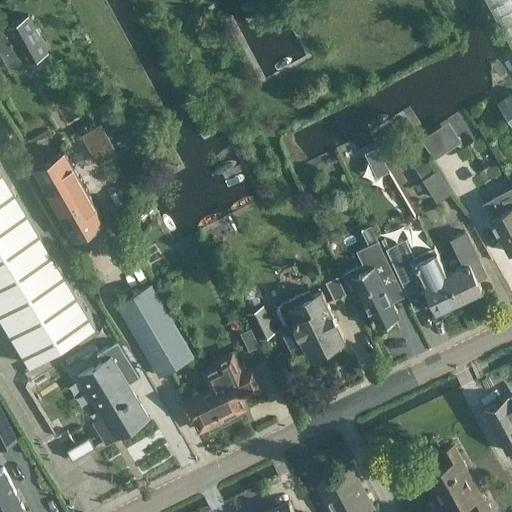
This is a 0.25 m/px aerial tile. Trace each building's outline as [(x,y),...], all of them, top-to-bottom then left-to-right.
[(511,0),(486,0),(511,46),(511,0)] [(10,30),(27,60),(48,49),(31,18),(10,30)] [(468,81),(422,112),(431,127),(478,96),(468,81)] [(511,122),(511,91),(498,102),(511,122)] [(106,121),(88,129),(100,157),(118,149),(106,121)] [(448,121),(438,127),(451,147),(462,141),(448,121)] [(378,145),(365,151),(377,176),(390,170),(378,145)] [(34,168),(73,238),(104,220),(65,150),(34,168)] [(417,164),(425,176),(436,169),(428,157),(417,164)] [(0,313),(30,364),(95,324),(0,165),(0,313)] [(450,191),(436,169),(425,176),(439,198),(450,191)] [(511,251),(511,195),(497,204),(501,211),(491,217),(510,252),(511,251)] [(426,226),(409,233),(417,250),(434,243),(426,226)] [(400,252),(389,228),(377,234),(387,254),(389,252),(391,257),(400,252)] [(486,274),(465,232),(453,237),(466,264),(447,273),(459,299),(469,295),(471,297),(479,293),(479,290),(482,289),(477,279),(486,274)] [(459,299),(447,273),(434,246),(413,256),(421,273),(411,278),(424,303),(432,299),(437,310),(459,299)] [(356,271),(383,327),(388,324),(389,326),(400,320),(400,318),(405,316),(385,276),(398,270),(391,257),(389,252),(387,254),(370,261),(371,263),(356,271)] [(338,275),(325,281),(334,298),(347,292),(338,275)] [(117,304),(159,375),(193,355),(152,284),(117,304)] [(291,345),(302,340),(310,356),(345,338),(322,290),(312,295),(309,290),(289,299),(298,317),(281,326),(291,345)] [(260,338),(276,330),(263,304),(247,311),(260,338)] [(260,345),(251,327),(241,332),(249,350),(260,345)] [(105,414),(94,420),(107,442),(147,417),(123,377),(135,370),(118,341),(97,353),(101,359),(80,372),(105,414)] [(247,406),(242,396),(262,387),(252,367),(242,373),(231,352),(214,360),(216,364),(203,371),(211,389),(210,389),(226,422),(243,414),(241,410),(247,406)] [(210,389),(181,403),(188,418),(190,422),(195,420),(200,430),(208,426),(210,430),(226,422),(210,389)] [(511,400),(491,411),(504,437),(511,433),(511,400)] [(0,447),(17,439),(0,406),(0,447)] [(424,477),(445,511),(452,511),(468,503),(472,511),(485,511),(489,510),(453,445),(441,452),(447,463),(424,477)] [(317,484),(331,511),(365,511),(374,508),(352,466),(317,484)] [(0,511),(26,511),(4,467),(0,468),(0,511)] [(269,511),(294,511),(289,501),(269,511)]
